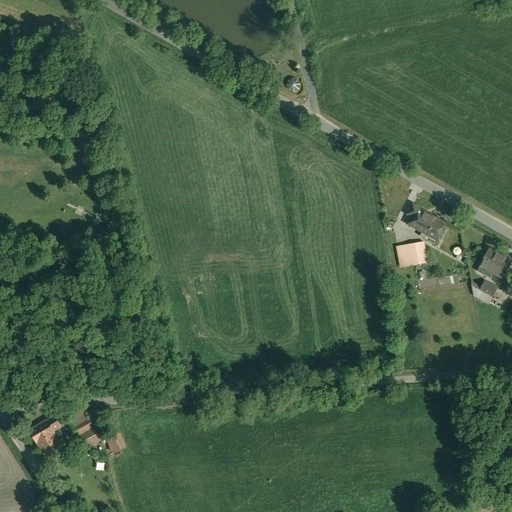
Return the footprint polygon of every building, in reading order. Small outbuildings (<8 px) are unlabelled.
[(290,91),(293,92),(297,92),(299,90),(301,86),(300,83),(298,80),(295,79),(292,79),(289,81),(287,85),(288,88),(290,91)] [(445,224),(417,209),(418,208),(413,205),(408,214),(412,217),(409,224),(437,239),(445,224)] [(423,242),(407,245),(410,265),(427,263),(423,242)] [(504,257),(489,249),(480,265),(503,278),(511,261),(511,259),(505,255),(504,257)] [(485,281),(479,291),(492,298),(497,288),(485,281)] [(509,295),(497,288),(492,298),(491,299),(503,305),(509,295)] [(54,416),(29,431),(37,444),(38,443),(46,458),(63,448),(53,432),(61,427),(54,416)] [(72,427),(84,449),(101,440),(94,428),(88,418),(88,417),(72,427)] [(112,452),(126,447),(120,433),(106,438),(112,452)]
